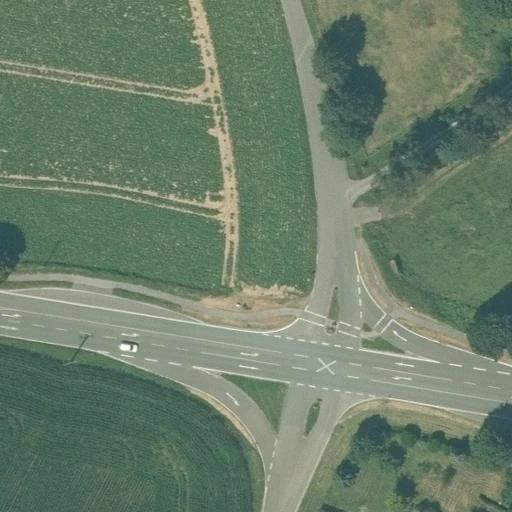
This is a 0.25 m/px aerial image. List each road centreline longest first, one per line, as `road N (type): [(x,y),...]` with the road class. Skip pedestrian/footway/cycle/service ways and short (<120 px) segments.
road 1 (secondary): [(101,327),(245,397),(278,449),(281,511)]
road 2 (unclassified): [(342,236),(292,0)]
road 3 (secondary): [(338,365),(101,327)]
road 4 (secondary): [(511,382),(426,348),(365,300),(342,236)]
road 5 (secondary): [(511,391),(338,365)]
road 6 (unclassified): [(286,511),(338,365)]
road 7 (unclassified): [(338,365),(342,236)]
